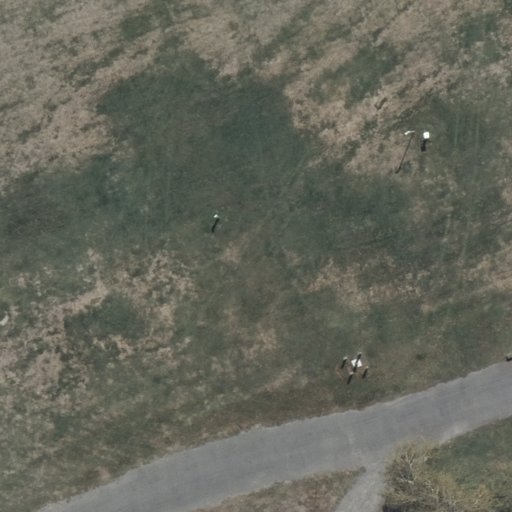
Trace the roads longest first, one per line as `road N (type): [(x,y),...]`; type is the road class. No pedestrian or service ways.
road 1 (track): [(511,380),(95,511)]
road 2 (track): [(461,397),(407,440),(358,511)]
